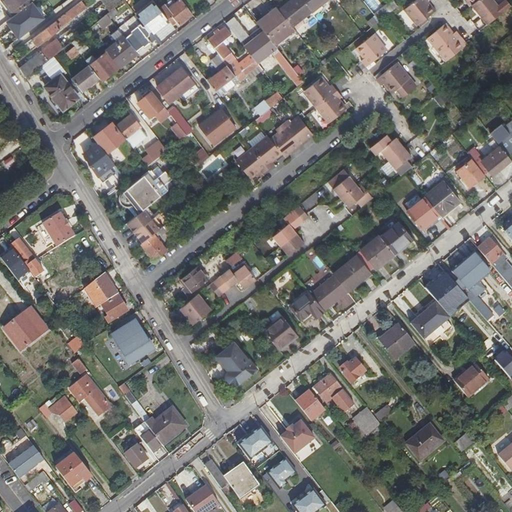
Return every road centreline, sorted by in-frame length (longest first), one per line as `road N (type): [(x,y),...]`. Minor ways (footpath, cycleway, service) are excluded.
road 1 (residential): [(139,290),(359,110),(368,74),(444,12)]
road 2 (residential): [(511,190),(223,423)]
road 3 (residential): [(233,0),(48,146)]
road 4 (residential): [(339,215),(177,348)]
road 5 (residential): [(113,511),(223,423)]
road 6 (residential): [(139,290),(68,177)]
road 7 (unknown): [(253,409),(285,464),(326,503)]
